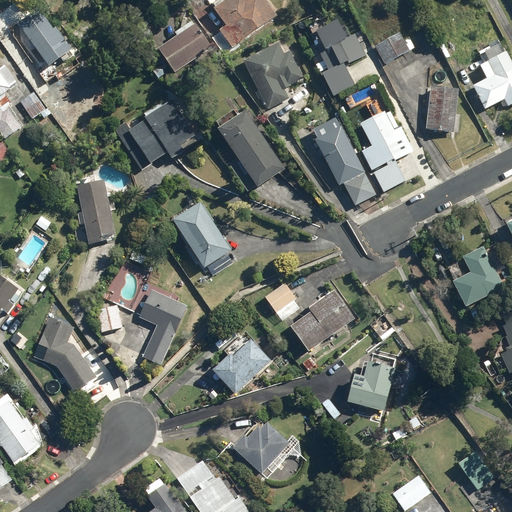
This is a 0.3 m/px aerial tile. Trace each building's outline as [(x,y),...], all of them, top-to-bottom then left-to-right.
[(229,24),(221,30),(234,45),(277,10),(268,0),(225,0),(216,7),(229,24)] [(60,84),(49,69),(72,53),(40,6),(14,24),(45,68),(40,72),(52,90),(60,84)] [(161,48),(178,72),(212,46),(197,24),(161,48)] [(340,72),(338,68),(346,64),(348,66),(365,57),(355,37),(343,42),(333,25),(327,28),(309,38),(328,72),(319,77),(332,99),(354,88),(343,70),(340,72)] [(373,49),(383,66),(407,52),(397,35),(373,49)] [(242,62),(265,111),(285,102),(281,92),(303,82),(290,54),(282,56),(276,46),(242,62)] [(511,57),(508,50),(478,64),(485,77),(472,83),(486,109),(507,97),(508,96),(509,97),(511,102),(511,57)] [(24,128),(3,96),(17,87),(3,66),(0,67),(0,141),(1,143),(10,137),(10,138),(24,128)] [(430,87),(426,128),(453,130),(456,89),(430,87)] [(132,128),(152,163),(169,154),(171,157),(196,143),(171,100),(146,114),(149,119),(132,128)] [(363,153),(373,171),(417,152),(401,124),(396,127),(386,109),(360,124),(373,146),(363,153)] [(256,188),(283,171),(246,110),(219,127),(256,188)] [(345,182),(358,206),(378,195),(342,128),(316,142),(339,185),(345,182)] [(386,191),(391,189),(412,179),(401,162),(377,173),(386,191)] [(106,181),(79,185),(91,246),(117,241),(106,181)] [(174,224),(207,268),(232,250),(200,205),(174,224)] [(504,289),(483,247),(455,261),(463,278),(449,285),(462,311),(504,290),(503,289),(504,289)] [(0,274),(0,312),(20,290),(1,273),(0,274)] [(284,285),(264,299),(275,315),(295,300),(284,285)] [(190,310),(174,302),(174,301),(152,290),(138,317),(156,326),(141,353),(161,363),(190,310)] [(292,325),(309,349),(357,316),(340,291),(311,309),(292,325)] [(102,308),(103,331),(119,330),(118,307),(102,308)] [(78,391),(100,376),(78,344),(71,341),(77,327),(53,317),(41,345),(50,348),(45,360),(60,366),(78,391)] [(511,379),(511,324),(501,329),(510,347),(504,350),(505,354),(500,357),(511,379)] [(218,369),(241,393),(276,360),(256,339),(238,356),(235,353),(218,369)] [(0,374),(1,376),(12,368),(0,351),(0,374)] [(305,364),(311,371),(319,364),(313,357),(305,364)] [(388,410),(399,368),(372,361),(369,376),(360,373),(353,401),(388,410)] [(341,415),(329,399),(320,405),(332,422),(341,415)] [(27,419),(13,400),(0,409),(0,435),(18,462),(44,443),(34,430),(38,427),(31,417),(27,419)] [(43,417),(37,422),(48,437),(55,432),(43,417)] [(411,421),(415,428),(422,425),(418,417),(411,421)] [(248,435),(237,447),(265,473),(293,443),(271,422),(265,428),(262,425),(251,437),(248,435)] [(393,434),(397,441),(407,435),(403,429),(393,434)] [(348,444),(354,452),(359,449),(353,441),(348,444)] [(0,489),(13,481),(3,466),(8,462),(0,450),(0,489)] [(455,466),(474,493),(491,481),(472,454),(455,466)] [(205,462),(179,479),(202,511),(252,511),(243,497),(238,501),(223,477),(220,479),(217,475),(215,476),(205,462)] [(396,494),(408,510),(434,492),(422,475),(396,494)] [(190,511),(181,498),(181,499),(170,484),(152,495),(160,507),(153,511),(190,511)]
